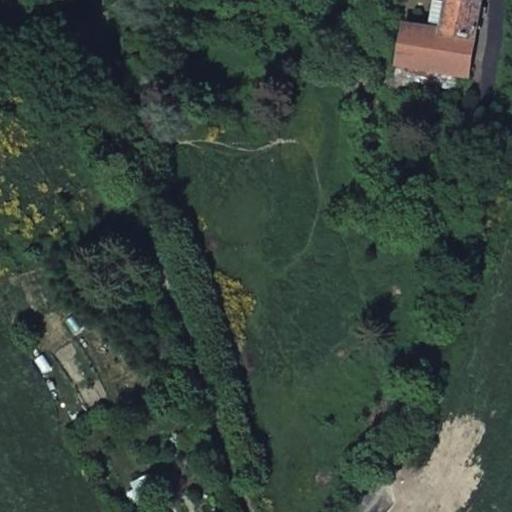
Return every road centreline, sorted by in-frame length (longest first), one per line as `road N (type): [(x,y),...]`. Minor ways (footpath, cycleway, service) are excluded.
road 1 (track): [(244,511),(150,202),(28,0)]
road 2 (residential): [(495,0),(492,81),(396,467),(355,511)]
